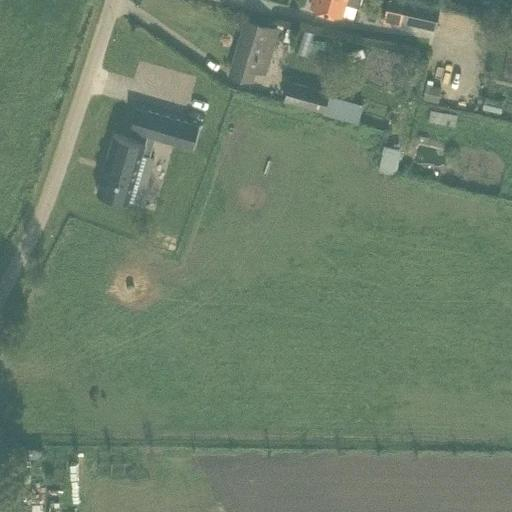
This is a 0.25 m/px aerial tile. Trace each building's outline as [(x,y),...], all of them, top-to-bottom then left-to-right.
[(360,0),(311,0),(310,4),(341,13),(345,1),(359,5),(360,0)] [(441,7),(410,0),(388,0),(384,19),(402,23),(403,19),(436,27),(441,7)] [(263,71),(276,27),(246,18),(230,71),(250,77),(253,68),(263,71)] [(285,98),(323,109),(329,89),(290,79),(285,98)] [(136,105),(129,129),(147,134),(148,134),(149,130),(175,138),(174,142),(192,147),(199,123),(136,105)] [(114,132),(97,191),(128,200),(128,199),(130,199),(140,202),(154,155),(150,154),(142,151),(144,145),(145,141),(128,136),(114,132)] [(379,167),(397,170),(401,145),(383,142),(379,167)]
